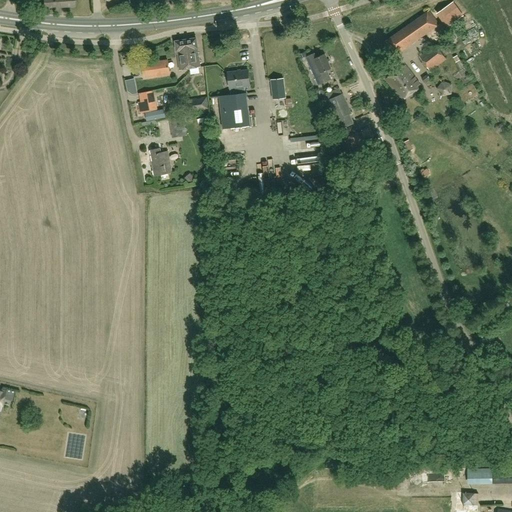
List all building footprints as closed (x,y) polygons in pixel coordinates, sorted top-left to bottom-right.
[(74,0),(43,0),(44,8),(75,6),(74,0)] [(412,41),(404,31),(390,41),(397,51),(412,41)] [(196,38),(186,39),(190,68),(200,67),(196,38)] [(190,68),(186,39),(175,41),(180,70),(190,68)] [(431,72),(447,59),(435,44),(418,56),(431,72)] [(305,52),(299,55),(302,62),(307,60),(306,57),(307,56),(305,52)] [(307,56),(306,57),(307,60),(319,86),(331,80),(327,71),(332,69),(325,54),(316,58),(314,53),(307,56)] [(170,73),(168,60),(142,64),(144,77),(170,73)] [(406,66),(388,79),(403,101),(422,87),(406,66)] [(228,72),(230,88),(250,86),(248,70),(228,72)] [(425,83),(431,79),(427,74),(421,78),(425,83)] [(284,79),(271,80),(273,99),(286,97),(284,79)] [(436,90),(444,87),(442,81),(434,84),(436,90)] [(320,95),(324,93),(320,85),(316,87),(320,95)] [(330,97),(339,91),(336,87),(327,92),(330,97)] [(141,102),(138,102),(140,113),(155,111),(150,91),(139,94),(141,102)] [(246,93),(220,96),(224,129),(250,126),(246,93)] [(343,94),(329,100),(338,120),(339,119),(343,128),(354,123),(350,115),(352,114),(343,94)] [(189,113),(210,110),(207,96),(186,100),(189,113)] [(155,112),(149,113),(150,120),(165,117),(164,110),(155,111),(155,112)] [(183,118),(169,119),(172,138),(186,136),(183,118)] [(160,148),(152,150),(154,162),(153,162),(156,176),(169,173),(169,172),(173,172),(170,157),(166,158),(165,152),(161,153),(160,148)] [(447,209),(461,252),(480,246),(469,213),(461,215),(458,206),(447,209)] [(460,502),(467,503),(468,492),(462,491),(460,502)]
